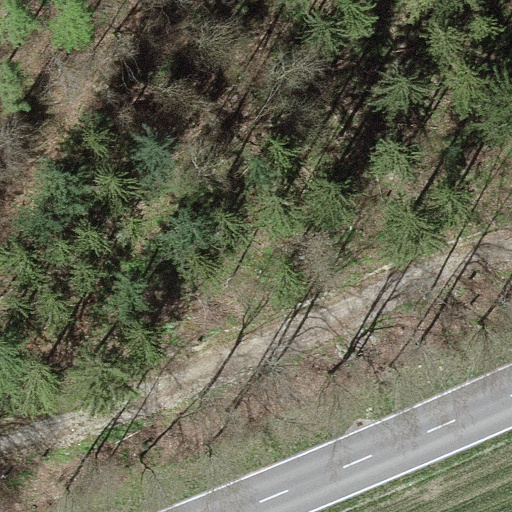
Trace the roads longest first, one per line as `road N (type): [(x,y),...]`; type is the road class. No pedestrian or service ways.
road 1 (track): [(511,258),(0,451)]
road 2 (secondary): [(243,511),(511,406)]
